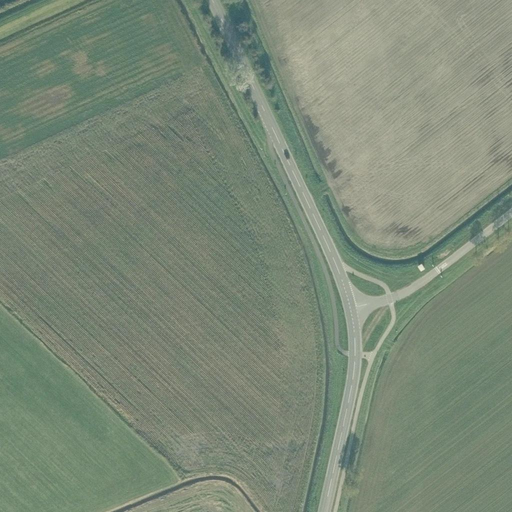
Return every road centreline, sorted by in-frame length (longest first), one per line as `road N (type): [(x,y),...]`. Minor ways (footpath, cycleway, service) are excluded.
road 1 (secondary): [(349,307),(211,0)]
road 2 (secondary): [(323,511),(353,372),(349,307)]
road 3 (unclassified): [(349,307),(413,287),(511,212)]
